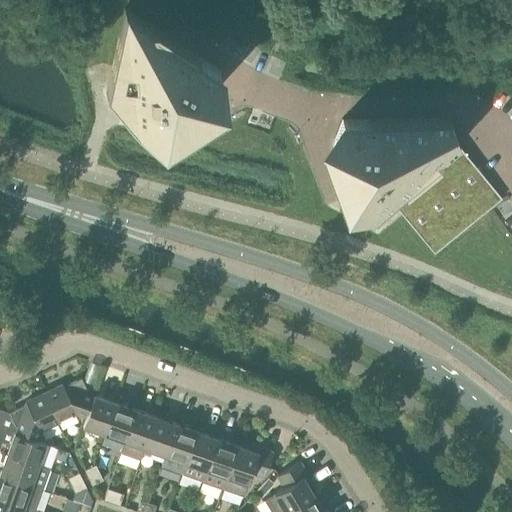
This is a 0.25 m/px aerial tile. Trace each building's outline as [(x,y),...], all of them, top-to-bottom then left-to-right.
[(220,69),(125,8),(107,89),(133,96),(136,120),(164,125),(211,96),(220,69)] [(459,145),(449,117),(342,118),(332,147),(350,196),(376,210),(396,196),(411,214),(441,249),(489,209),(503,198),(459,145)] [(86,417),(94,394),(88,392),(81,377),(63,386),(62,383),(44,392),(58,422),(76,413),(85,417),(86,417)] [(37,441),(37,440),(40,431),(58,422),(44,392),(26,401),(27,403),(9,412),(16,427),(14,432),(14,433),(37,441)] [(85,417),(82,425),(104,433),(115,401),(94,394),(86,417),(85,417)] [(124,440),(135,409),(115,401),(104,433),(124,440)] [(135,409),(124,440),(120,451),(140,458),(143,453),(156,416),(135,409)] [(149,455),(151,450),(165,454),(176,423),(156,416),(143,453),(149,455)] [(165,454),(161,466),(181,473),(196,430),(176,423),(165,454)] [(196,430),(181,473),(202,480),(217,437),(196,430)] [(46,443),(37,440),(37,441),(14,433),(7,453),(38,464),(46,443)] [(217,437),(202,480),(222,487),(237,445),(217,437)] [(264,477),(273,452),(259,447),(257,452),(237,445),(222,487),(243,495),(247,483),(251,472),(264,477)] [(0,472),(0,473),(42,489),(50,468),(38,464),(7,453),(0,472)] [(276,475),(284,487),(264,499),(271,511),(286,511),(314,495),(303,477),(307,474),(299,461),(276,475)] [(92,466),(85,470),(88,477),(99,472),(95,465),(92,466)] [(79,472),(72,476),(68,478),(72,485),(83,480),(79,472)] [(92,485),(103,480),(99,472),(88,477),(92,485)] [(0,496),(35,509),(42,489),(0,473),(0,496)] [(268,477),(261,484),(267,490),(274,482),(268,477)] [(76,493),(86,488),(83,480),(72,485),(76,493)] [(107,488),(103,500),(111,502),(115,491),(107,488)] [(119,505),(123,494),(115,491),(111,502),(119,505)] [(324,511),(314,495),(286,511),(324,511)] [(0,511),(34,511),(35,509),(0,496),(0,511)] [(88,511),(90,507),(66,499),(62,510),(67,511),(88,511)] [(138,511),(144,511),(148,503),(140,500),(136,511),(138,511)] [(148,503),(144,511),(153,511),(156,505),(148,503)]
